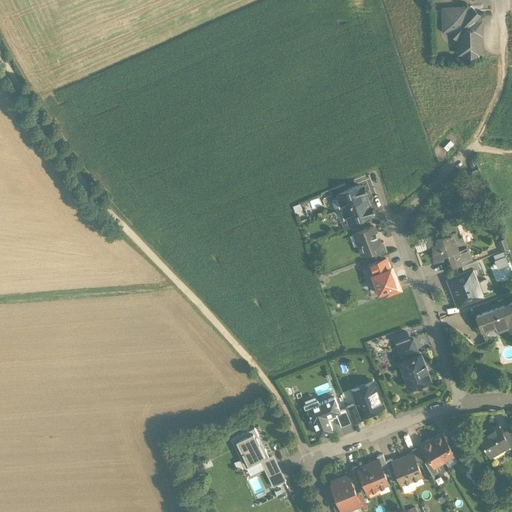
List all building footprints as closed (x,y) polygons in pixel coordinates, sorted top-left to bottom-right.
[(470,7),(461,7),(461,10),(443,11),(444,31),(449,31),(457,39),(458,54),(464,54),(466,52),(470,56),(474,52),(476,54),(482,53),(481,16),(470,7)] [(454,139),(444,147),(447,151),(457,142),(454,139)] [(478,169),(471,172),(475,183),(482,180),(478,169)] [(344,184),(330,190),(333,198),(338,196),(337,193),(347,190),(344,184)] [(347,190),(337,193),(338,196),(343,208),(367,199),(362,184),(347,190)] [(474,187),(450,195),(455,209),(479,200),(474,187)] [(367,199),(343,208),(347,219),(348,222),(357,219),(372,213),(367,199)] [(357,219),(348,222),(347,219),(341,221),(345,230),(360,224),(357,219)] [(456,224),(444,229),(447,235),(452,234),(456,232),(459,231),(456,224)] [(373,226),(353,233),(361,254),(372,251),(374,250),(373,246),(380,244),(379,243),(373,226)] [(444,229),(430,234),(432,240),(436,238),(442,237),(447,235),(444,229)] [(430,234),(413,240),(417,251),(432,245),(436,243),(436,238),(432,240),(430,234)] [(447,235),(442,237),(436,238),(436,243),(432,245),(434,258),(442,257),(442,254),(447,252),(456,249),(452,241),(454,240),(452,234),(447,235)] [(458,238),(454,240),(452,241),(456,249),(466,245),(465,245),(462,237),(463,237),(462,237),(458,238)] [(380,244),(373,246),(374,250),(372,251),(374,256),(387,252),(383,241),(379,243),(380,244)] [(456,249),(447,252),(451,264),(470,257),(466,245),(456,249)] [(386,258),(369,265),(372,274),(369,275),(376,293),(384,290),(396,285),(393,278),(396,277),(392,267),(389,268),(386,258)] [(477,260),(462,266),(464,272),(473,269),(473,270),(480,267),(477,260)] [(464,272),(447,279),(453,296),(457,295),(460,305),(479,297),(473,280),(477,279),(473,270),(473,269),(464,272)] [(396,285),(384,290),(386,297),(401,291),(396,277),(393,278),(396,285)] [(511,303),(477,316),(481,329),(509,319),(511,322),(511,303)] [(511,322),(509,319),(481,329),(486,342),(511,332),(511,322)] [(412,338),(397,344),(401,356),(417,350),(412,338)] [(420,354),(413,357),(413,356),(411,357),(399,362),(408,388),(430,380),(427,373),(426,373),(424,368),(425,367),(420,354)] [(373,381),(351,390),(356,403),(361,415),(362,415),(383,406),(373,381)] [(334,397),(306,408),(312,422),(313,422),(318,436),(332,430),(328,419),(336,416),(335,413),(339,411),(334,397)] [(361,415),(356,403),(345,407),(345,409),(351,423),(363,418),(362,415),(361,415)] [(345,409),(339,411),(335,413),(336,416),(341,427),(351,423),(345,409)] [(498,424),(486,431),(486,432),(479,436),(483,444),(484,446),(489,454),(501,447),(499,444),(506,440),(507,440),(503,434),(498,424)] [(254,428),(230,439),(238,454),(241,453),(236,441),(253,432),(255,437),(256,436),(256,437),(258,436),(254,428)] [(511,433),(510,430),(503,434),(507,440),(506,440),(509,446),(511,444),(511,433)] [(253,432),(236,441),(241,453),(244,458),(247,464),(264,456),(258,443),(259,442),(256,437),(256,436),(255,437),(253,432)] [(450,447),(442,432),(432,438),(444,459),(454,454),(454,453),(450,447)] [(444,459),(432,438),(421,444),(430,459),(433,465),(434,465),(444,459)] [(268,457),(265,449),(263,450),(259,442),(258,443),(264,456),(247,464),(244,458),(241,460),(245,469),(260,461),(268,457)] [(463,456),(455,444),(450,447),(454,453),(454,454),(457,460),(463,456)] [(416,448),(410,450),(411,453),(412,453),(416,462),(423,459),(416,448)] [(411,453),(402,457),(411,480),(422,476),(416,462),(412,453),(411,453)] [(382,454),(376,456),(377,459),(378,459),(383,471),(388,468),(385,461),(382,454)] [(285,480),(273,455),(268,457),(272,465),(276,463),(284,481),(285,480)] [(268,457),(260,461),(264,469),(272,465),(268,457)] [(393,461),(392,461),(395,470),(401,484),(411,480),(402,457),(393,461)] [(391,458),(385,461),(388,468),(390,473),(395,470),(392,461),(393,461),(391,458)] [(377,459),(368,463),(377,488),(388,483),(383,471),(378,459),(377,459)] [(430,459),(424,462),(432,474),(437,471),(434,465),(433,465),(430,459)] [(272,465),(264,469),(273,487),(285,481),(285,480),(284,481),(276,463),(272,465)] [(358,467),(357,467),(363,482),(367,492),(377,488),(368,463),(358,467)] [(363,482),(357,467),(358,467),(357,465),(351,468),(358,485),(363,482)] [(355,494),(348,477),(346,478),(345,475),(338,478),(351,509),(359,505),(360,505),(355,494)] [(342,511),(351,509),(338,478),(332,481),(333,484),(331,485),(338,502),(341,511),(342,511)] [(368,509),(361,492),(355,494),(360,505),(359,505),(362,511),(368,509)] [(341,511),(338,502),(332,504),(335,511),(341,511)]
